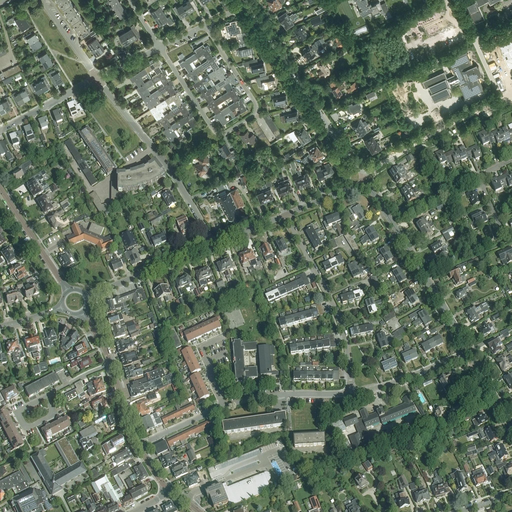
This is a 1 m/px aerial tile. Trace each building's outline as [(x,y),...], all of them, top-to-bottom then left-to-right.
[(193,0),(188,0),(189,0),(183,4),(189,13),(198,7),(193,0)] [(277,0),(270,5),(273,10),(277,7),(279,8),(281,7),(281,5),(280,4),(284,1),(284,0),(277,0)] [(383,10),(379,2),(370,6),(368,1),(369,1),(368,0),(368,1),(367,0),(355,0),(360,8),(361,8),(361,10),(359,11),(361,15),(363,14),(364,15),(370,12),(371,15),(383,10)] [(464,0),(463,1),(474,24),(484,19),(478,6),(484,3),(488,1),(490,5),(500,0),(464,0)] [(114,8),(117,12),(123,8),(120,2),(113,6),(110,8),(111,10),(114,8)] [(149,9),(155,18),(164,12),(160,6),(162,5),(160,2),(149,9)] [(69,16),(73,22),(81,17),(71,3),(63,8),(68,14),(66,15),(68,17),(69,16)] [(184,16),(189,13),(183,4),(177,7),(176,6),(173,8),(181,19),(184,17),(184,16)] [(320,8),(316,10),(317,13),(326,9),(323,4),(318,6),(320,8)] [(121,18),(127,14),(123,8),(117,12),(113,14),(115,16),(118,14),(121,18)] [(164,12),(155,18),(160,26),(167,22),(170,25),(173,23),(169,16),(168,17),(164,12)] [(282,22),(296,13),(295,13),(293,14),(290,16),(289,14),(288,15),(286,12),(278,17),(282,22)] [(286,28),(293,23),(292,21),(295,19),(294,18),(297,16),(296,13),(282,22),(286,28)] [(15,19),(18,24),(26,19),(23,14),(21,15),(19,14),(12,18),(11,18),(7,20),(9,23),(13,21),(13,20),(15,19)] [(321,15),(311,19),(314,26),(326,21),(324,17),(322,18),(321,15)] [(90,31),(81,17),(73,22),(77,28),(76,29),(77,31),(79,30),(82,36),(90,31)] [(30,25),(26,19),(18,24),(21,30),(19,31),(21,33),(28,28),(27,26),(30,25)] [(237,32),(240,44),(246,42),(243,30),(240,31),(239,27),(237,28),(236,22),(228,24),(228,26),(226,27),(227,29),(223,30),(224,34),(226,33),(227,38),(233,37),(233,33),(237,32)] [(126,32),(131,41),(140,36),(133,25),(130,27),(131,29),(126,32)] [(302,25),(294,31),(297,36),(300,41),(309,35),(302,25)] [(122,47),(131,41),(126,32),(120,36),(119,34),(116,36),(122,47)] [(27,38),(30,44),(38,39),(35,33),(32,35),(31,33),(23,37),(25,39),(27,38)] [(86,42),(92,50),(101,44),(97,38),(98,37),(96,34),(86,42)] [(334,38),(340,48),(346,45),(340,35),(334,38)] [(42,44),(38,39),(30,44),(33,49),(31,50),(32,52),(40,47),(39,46),(42,44)] [(302,55),(303,55),(317,46),(321,44),(322,43),(319,39),(315,42),(315,43),(312,46),(313,47),(311,49),(308,44),(303,47),(302,47),(300,49),(303,54),(302,55)] [(511,39),(499,46),(504,56),(509,68),(510,69),(511,67),(511,39)] [(246,42),(240,44),(238,44),(231,46),(232,50),(239,48),(241,55),(254,52),(252,46),(247,47),(246,42)] [(104,49),(101,44),(92,50),(97,58),(108,51),(106,48),(104,49)] [(203,54),(207,60),(213,57),(209,51),(210,50),(207,45),(205,47),(203,44),(195,49),(197,52),(194,54),(197,58),(203,54)] [(317,46),(303,55),(303,56),(304,56),(305,57),(305,58),(306,60),(307,60),(315,55),(312,51),(314,49),(315,51),(319,48),(320,50),(324,48),(321,44),(317,46)] [(350,55),(356,52),(353,44),(346,48),(350,55)] [(39,57),(42,63),(50,58),(47,52),(45,54),(43,51),(36,56),(37,59),(39,57)] [(444,71),(422,81),(425,88),(429,86),(432,93),(430,94),(434,102),(450,94),(448,89),(459,83),(460,85),(459,86),(465,99),(484,90),(478,77),(481,76),(480,74),(482,73),(478,66),(477,67),(476,64),(473,66),(470,59),(467,52),(447,61),(451,68),(454,75),(447,78),(444,71)] [(197,58),(194,54),(179,63),(182,68),(184,66),(188,72),(193,69),(190,63),(197,58)] [(207,60),(201,64),(204,69),(210,65),(214,71),(219,67),(215,61),(217,60),(214,56),(213,57),(207,60)] [(53,63),(50,58),(42,63),(44,66),(40,68),(43,72),(52,66),(51,64),(53,63)] [(253,60),(244,62),(245,67),(251,65),(252,72),(265,69),(264,62),(258,63),(257,59),(255,59),(253,60)] [(327,65),(324,59),(317,63),(322,71),(317,73),(320,77),(324,75),(325,77),(331,73),(326,66),(327,65)] [(153,69),(157,75),(162,71),(161,70),(159,65),(160,64),(157,60),(156,61),(154,62),(151,64),(144,68),(147,73),(153,69)] [(196,74),(204,69),(201,64),(193,69),(188,72),(186,74),(189,78),(191,77),(195,83),(200,80),(196,74)] [(217,75),(221,81),(226,78),(222,72),(224,71),(221,66),(219,67),(214,71),(208,75),(211,79),(217,75)] [(134,81),(138,87),(143,84),(139,78),(147,73),(144,68),(130,78),(133,82),(134,81)] [(56,73),(55,70),(48,73),(54,85),(57,84),(57,83),(62,80),(58,72),(56,73)] [(164,70),(162,71),(157,75),(151,79),(154,83),(160,79),(164,86),(169,82),(169,81),(165,76),(167,75),(164,70)] [(198,88),(202,94),(207,90),(203,84),(211,79),(208,75),(207,73),(204,74),(206,76),(200,80),(195,83),(193,84),(196,89),(198,88)] [(276,85),(275,79),(269,80),(268,75),(260,77),(256,78),(259,87),(263,86),(264,88),(276,85)] [(38,82),(43,91),(48,88),(47,86),(49,85),(45,76),(41,78),(42,80),(41,80),(42,80),(38,82)] [(224,86),(228,92),(233,88),(229,83),(231,81),(228,77),(226,78),(221,81),(215,85),(218,90),(224,86)] [(136,88),(143,99),(150,95),(146,88),(154,83),(151,79),(143,84),(138,87),(136,88)] [(167,90),(171,96),(176,93),(175,91),(172,87),(174,85),(171,81),(169,82),(164,86),(158,89),(161,94),(167,90)] [(338,86),(334,81),(330,84),(333,89),(332,90),(337,97),(342,93),(340,90),(345,87),(342,83),(338,86)] [(38,94),(43,91),(38,82),(35,84),(34,84),(33,82),(30,84),(35,93),(37,92),(38,94)] [(352,87),(348,90),(350,93),(359,86),(356,82),(350,85),(352,87)] [(205,98),(209,104),(214,101),(210,95),(218,90),(215,85),(207,90),(202,94),(200,95),(203,99),(205,98)] [(23,90),(23,91),(20,93),(25,101),(30,98),(29,96),(31,95),(26,86),(23,88),(23,90)] [(231,96),(235,102),(240,99),(236,93),(238,92),(235,87),(233,88),(228,92),(222,96),(225,100),(231,96)] [(148,102),(152,108),(157,105),(153,99),(161,94),(158,89),(150,95),(143,99),(146,103),(148,102)] [(375,89),(367,93),(370,100),(378,96),(375,89)] [(279,91),(272,94),(272,97),(273,97),(275,105),(281,103),(282,107),(287,106),(286,102),(287,102),(286,95),(280,97),(279,91)] [(486,91),(477,94),(480,100),(488,97),(486,91)] [(178,92),(176,93),(171,96),(165,100),(168,104),(174,101),(178,107),(183,103),(179,97),(181,96),(178,92)] [(18,102),(19,104),(25,101),(20,93),(17,94),(16,94),(15,93),(11,94),(16,103),(18,102)] [(8,96),(4,98),(5,100),(5,101),(1,103),(6,111),(11,108),(10,106),(13,105),(8,96)] [(212,109),(216,115),(221,111),(217,106),(225,100),(222,96),(214,101),(209,104),(207,105),(210,110),(212,109)] [(242,98),(240,99),(235,102),(228,106),(231,111),(238,107),(242,113),(247,110),(243,104),(245,102),(242,98)] [(160,110),(168,104),(165,100),(157,105),(152,108),(150,110),(153,114),(155,113),(159,119),(164,116),(160,110)] [(357,100),(345,105),(347,109),(346,109),(347,113),(353,110),(354,114),(362,110),(360,107),(361,106),(360,102),(358,103),(357,100)] [(81,104),(77,106),(77,105),(75,101),(70,103),(71,104),(67,105),(72,117),(78,114),(77,113),(84,111),(81,104)] [(181,111),(185,117),(190,114),(186,108),(188,107),(185,102),(183,103),(178,107),(172,110),(175,115),(181,111)] [(224,116),(231,111),(228,106),(221,111),(216,115),(214,116),(217,121),(219,119),(223,125),(228,122),(224,116)] [(290,108),(282,110),(283,113),(284,113),(285,121),(298,118),(297,112),(292,113),(290,108)] [(53,113),(57,123),(63,120),(60,114),(61,114),(62,113),(61,109),(56,111),(56,112),(53,113)] [(162,123),(166,129),(171,126),(167,120),(175,115),(172,110),(164,116),(159,119),(157,120),(160,125),(162,123)] [(192,113),(190,114),(185,117),(179,121),(182,126),(188,122),(191,128),(197,124),(193,118),(195,117),(192,113)] [(41,118),(42,119),(38,121),(42,130),(48,127),(47,124),(47,123),(46,123),(46,122),(48,121),(46,117),(41,118)] [(363,122),(361,119),(351,126),(355,131),(363,126),(361,123),(363,122)] [(176,129),(182,126),(179,121),(171,126),(166,129),(164,131),(171,141),(180,135),(176,129)] [(369,123),(363,126),(355,131),(359,137),(367,132),(369,130),(367,127),(370,125),(369,123)] [(32,124),(27,126),(27,127),(24,129),(27,137),(26,137),(28,142),(30,141),(30,140),(35,138),(32,132),(33,132),(32,131),(31,129),(33,129),(32,124)] [(84,141),(93,134),(88,127),(79,134),(84,141)] [(294,142),(299,138),(307,133),(303,127),(296,132),(295,130),(288,133),(294,142)] [(505,127),(498,130),(500,133),(504,142),(511,138),(511,135),(510,130),(507,132),(505,127)] [(250,136),(247,131),(240,135),(244,142),(249,140),(251,144),(257,141),(253,134),(250,136)] [(486,136),(484,131),(478,134),(483,146),(489,143),(490,145),(493,144),(489,134),(486,136)] [(498,145),(504,142),(500,133),(498,134),(496,131),(489,134),(493,144),(496,142),(498,145)] [(17,138),(19,137),(17,132),(13,134),(13,135),(10,136),(14,146),(19,144),(18,140),(19,140),(18,139),(17,138)] [(307,133),(299,138),(301,142),(298,144),(299,147),(303,144),(306,142),(311,139),(307,133)] [(98,141),(93,134),(84,141),(88,148),(98,141)] [(367,146),(368,146),(368,147),(376,143),(374,138),(375,138),(378,136),(377,134),(365,141),(367,144),(366,144),(367,146)] [(70,140),(65,143),(66,145),(69,151),(75,147),(70,140)] [(0,157),(5,155),(8,159),(9,161),(13,159),(3,141),(0,142),(0,145),(0,146),(0,157)] [(88,148),(93,155),(102,148),(98,141),(88,148)] [(377,142),(376,143),(368,147),(369,148),(370,147),(373,153),(380,148),(377,142)] [(230,152),(225,144),(218,147),(223,157),(227,155),(230,160),(237,156),(233,150),(230,152)] [(319,151),(316,145),(308,150),(311,154),(310,155),(308,155),(307,156),(308,158),(319,151)] [(470,157),(467,150),(466,150),(464,146),(456,149),(457,152),(461,161),(467,158),(468,161),(471,159),(470,157)] [(482,157),(476,146),(467,150),(470,157),(471,157),(473,156),(475,160),(482,157)] [(75,147),(69,151),(74,158),(79,154),(75,147)] [(93,155),(98,162),(107,155),(102,148),(93,155)] [(320,150),(319,151),(308,158),(310,160),(311,159),(311,157),(313,157),(316,161),(323,156),(320,150)] [(450,163),(446,154),(443,155),(441,150),(435,153),(440,165),(446,162),(447,164),(450,163)] [(457,152),(455,153),(454,150),(446,154),(450,163),(451,163),(454,161),(455,164),(461,161),(457,152)] [(18,156),(15,151),(12,152),(17,161),(22,159),(20,155),(18,156)] [(79,154),(74,158),(78,165),(84,161),(79,154)] [(200,163),(194,166),(195,169),(196,169),(199,173),(198,174),(200,177),(203,175),(204,174),(206,173),(207,173),(210,171),(208,167),(207,167),(205,164),(209,162),(205,154),(197,159),(198,160),(200,163)] [(98,162),(103,169),(112,162),(107,155),(98,162)] [(84,161),(78,165),(83,172),(88,169),(84,161)] [(18,170),(15,171),(16,173),(13,175),(14,178),(16,182),(28,174),(24,169),(32,165),(30,162),(22,166),(20,167),(20,168),(18,170)] [(108,176),(117,169),(112,162),(103,169),(108,176)] [(118,187),(118,190),(118,192),(123,193),(139,190),(148,187),(162,180),(166,177),(155,163),(151,166),(143,171),(133,174),(124,176),(118,176),(118,179),(118,182),(118,184),(118,187)] [(323,169),(326,176),(332,174),(334,171),(329,163),(325,165),(326,168),(323,169)] [(393,178),(393,179),(400,174),(399,172),(405,169),(404,168),(403,168),(402,166),(397,169),(390,173),(390,174),(390,175),(392,178),(393,178)] [(320,179),(326,176),(323,169),(322,170),(320,167),(315,169),(318,175),(318,174),(320,179)] [(88,169),(83,172),(87,179),(93,176),(88,169)] [(38,187),(42,185),(40,181),(43,179),(40,173),(34,177),(36,180),(28,185),(29,187),(28,188),(30,192),(38,187)] [(301,173),(298,174),(299,176),(298,176),(299,178),(295,180),(298,188),(301,187),(301,186),(305,184),(302,177),(301,173)] [(400,174),(393,179),(397,184),(398,184),(398,185),(401,183),(400,182),(404,180),(404,179),(408,177),(406,174),(402,176),(400,174)] [(509,187),(511,186),(511,176),(509,177),(508,174),(504,175),(500,177),(504,186),(508,184),(509,187)] [(93,176),(87,179),(92,187),(97,183),(93,176)] [(265,184),(266,184),(262,186),(264,191),(264,192),(268,200),(273,198),(272,196),(273,195),(270,187),(273,186),(271,181),(269,177),(265,178),(267,183),(265,184)] [(502,189),(501,187),(504,186),(500,177),(497,179),(496,177),(495,178),(490,180),(495,192),(502,189)] [(285,180),(282,181),(283,184),(286,192),(293,190),(288,179),(285,180)] [(279,185),(276,187),(280,196),(286,193),(286,192),(283,184),(282,181),(279,182),(278,183),(279,185)] [(42,185),(38,187),(30,192),(34,198),(44,192),(42,188),(46,186),(45,183),(42,185)] [(261,203),(268,200),(264,192),(264,191),(262,186),(261,187),(260,188),(260,190),(262,191),(257,193),(258,195),(257,195),(258,198),(259,197),(261,203)] [(173,198),(167,188),(164,189),(164,190),(160,192),(166,202),(173,198)] [(403,194),(405,198),(417,191),(416,188),(412,190),(413,191),(411,192),(408,188),(401,192),(402,192),(401,193),(402,195),(403,194)] [(237,189),(230,192),(237,208),(244,205),(237,189)] [(418,193),(417,191),(405,198),(407,201),(406,201),(407,204),(408,203),(408,204),(415,200),(413,195),(415,194),(415,195),(418,193)] [(472,191),(466,194),(469,199),(473,206),(481,203),(477,193),(473,195),(472,191)] [(220,197),(218,193),(213,195),(216,202),(219,201),(223,211),(224,210),(226,215),(227,214),(229,220),(240,215),(237,208),(230,192),(220,197)] [(40,209),(49,203),(47,200),(51,197),(50,194),(40,200),(38,202),(39,204),(38,205),(40,209)] [(176,204),(173,198),(166,202),(169,208),(176,204)] [(67,200),(60,204),(63,210),(71,205),(67,200)] [(47,212),(47,213),(57,207),(55,204),(51,207),(49,203),(40,209),(43,212),(44,212),(45,214),(47,212)] [(356,217),(363,212),(359,207),(357,208),(355,206),(351,209),(355,214),(349,217),(352,222),(356,220),(354,218),(356,217)] [(52,225),(60,220),(58,216),(64,213),(62,210),(52,216),(52,217),(49,219),(49,220),(49,221),(49,222),(49,223),(51,224),(52,225)] [(470,215),(470,216),(471,219),(473,222),(475,222),(477,227),(487,222),(483,213),(483,212),(480,213),(479,211),(474,214),(473,213),(470,214),(470,215)] [(152,213),(147,215),(149,219),(148,219),(152,226),(153,225),(154,227),(159,224),(158,223),(163,220),(161,216),(158,217),(156,212),(153,214),(152,213)] [(366,218),(363,212),(356,217),(360,222),(366,218)] [(332,217),(337,230),(340,237),(343,235),(340,227),(339,227),(338,225),(342,223),(338,214),(332,217)] [(85,216),(74,221),(75,224),(87,219),(85,216)] [(192,232),(185,217),(176,221),(183,236),(188,233),(189,234),(192,233),(191,232),(192,232)] [(334,231),(337,230),(332,217),(325,219),(327,222),(324,223),(326,229),(329,228),(328,226),(332,225),(334,231)] [(416,225),(420,231),(432,224),(430,222),(427,224),(424,218),(421,219),(422,221),(416,225)] [(59,228),(59,229),(69,223),(67,220),(62,223),(60,220),(52,225),(55,230),(59,228)] [(78,225),(71,228),(75,235),(71,237),(70,236),(66,237),(70,246),(84,240),(97,246),(100,253),(106,251),(106,250),(114,247),(110,237),(104,239),(102,239),(103,238),(101,237),(104,229),(92,224),(89,232),(86,231),(86,232),(84,231),(82,225),(78,227),(78,225)] [(432,224),(420,231),(424,238),(430,234),(431,235),(434,233),(430,228),(433,226),(432,224)] [(308,231),(306,232),(309,238),(318,234),(321,232),(320,230),(315,232),(313,229),(314,229),(312,225),(307,228),(308,231)] [(442,232),(444,235),(449,233),(454,230),(452,227),(447,229),(442,232)] [(364,241),(375,234),(372,228),(368,230),(367,228),(363,231),(364,233),(365,232),(367,235),(362,238),(364,241)] [(494,232),(492,228),(484,231),(490,243),(497,239),(494,232)] [(135,249),(134,249),(133,248),(138,246),(132,232),(120,237),(127,253),(125,253),(128,261),(130,260),(133,266),(141,263),(135,249)] [(163,235),(158,237),(162,245),(166,243),(165,240),(168,239),(164,232),(162,233),(163,235)] [(155,247),(162,245),(158,237),(153,240),(150,233),(147,235),(149,238),(152,246),(154,245),(155,247)] [(449,233),(444,235),(447,242),(452,239),(449,233)] [(319,237),(318,234),(309,238),(312,244),(319,241),(321,240),(324,238),(323,236),(319,237)] [(379,239),(375,234),(364,241),(362,242),(363,245),(368,243),(367,242),(369,241),(371,244),(373,243),(374,244),(377,243),(376,241),(379,239)] [(324,238),(321,240),(319,241),(312,244),(315,250),(322,247),(320,243),(325,240),(324,238)] [(288,250),(283,239),(275,243),(281,254),(288,250)] [(437,252),(438,254),(444,250),(443,248),(442,249),(440,245),(443,244),(441,241),(438,243),(430,248),(434,254),(437,252)] [(263,247),(263,248),(261,248),(263,253),(264,258),(270,255),(272,260),(274,259),(271,251),(270,251),(268,245),(267,246),(266,245),(265,245),(264,245),(263,246),(263,247)] [(0,258),(0,260),(0,261),(12,253),(10,251),(10,250),(9,249),(8,248),(1,253),(3,256),(2,257),(0,258)] [(378,260),(390,254),(386,248),(382,250),(381,248),(377,250),(379,252),(380,252),(382,255),(377,258),(378,260)] [(511,251),(510,248),(497,253),(501,262),(501,261),(503,266),(511,261),(511,260),(511,257),(511,256),(511,251)] [(446,249),(444,250),(438,254),(440,257),(439,257),(444,264),(449,261),(446,256),(448,254),(446,249)] [(254,256),(252,251),(246,254),(251,267),(248,269),(249,271),(252,270),(255,269),(254,266),(252,263),(251,262),(256,260),(255,256),(254,256)] [(0,260),(0,264),(6,261),(8,264),(16,259),(15,258),(15,257),(14,256),(12,253),(0,261),(0,260)] [(62,264),(69,259),(67,256),(66,254),(58,259),(62,264)] [(242,265),(243,265),(244,266),(243,267),(243,268),(248,269),(251,267),(246,254),(240,257),(241,261),(241,262),(242,265)] [(393,259),(390,254),(378,260),(374,263),(377,267),(381,264),(380,263),(385,260),(387,263),(385,264),(386,266),(391,263),(390,261),(393,259)] [(69,259),(62,264),(65,269),(72,264),(70,261),(73,259),(72,257),(69,259)] [(116,257),(114,258),(119,270),(123,268),(121,261),(118,262),(116,257)] [(335,260),(338,266),(344,264),(341,257),(335,260)] [(230,260),(224,263),(229,276),(232,275),(230,272),(229,271),(233,269),(233,268),(234,268),(232,265),(230,260)] [(338,266),(335,260),(329,262),(332,269),(338,266)] [(332,269),(329,262),(323,265),(326,272),(332,269)] [(229,276),(224,263),(218,265),(220,270),(219,270),(220,273),(221,273),(221,274),(225,272),(226,274),(225,274),(227,277),(226,277),(227,280),(233,278),(232,275),(229,276)] [(348,267),(351,273),(358,270),(363,267),(362,265),(357,267),(355,264),(348,267)] [(11,275),(14,273),(21,268),(19,265),(14,268),(13,267),(8,271),(11,275)] [(354,279),(361,276),(361,277),(364,276),(363,272),(369,269),(367,265),(363,267),(358,270),(351,273),(354,279)] [(450,279),(453,278),(457,276),(459,275),(459,274),(462,273),(460,265),(455,267),(457,270),(448,273),(450,279)] [(22,268),(21,268),(14,273),(19,281),(23,278),(27,276),(24,272),(25,272),(22,268)] [(208,284),(214,281),(211,273),(210,273),(208,269),(207,269),(206,269),(202,271),(208,284)] [(391,282),(403,275),(399,269),(393,273),(392,272),(390,273),(393,277),(392,277),(392,278),(390,279),(391,282)] [(201,287),(204,286),(208,284),(202,271),(198,273),(197,273),(196,274),(198,277),(197,278),(201,287)] [(406,281),(403,275),(391,282),(393,284),(398,281),(399,284),(400,284),(401,286),(404,284),(403,282),(406,281)] [(457,276),(453,278),(454,280),(452,281),(453,283),(455,283),(456,286),(463,283),(465,282),(463,277),(460,278),(459,277),(458,277),(457,276)] [(25,280),(28,287),(32,296),(38,293),(36,289),(35,289),(36,289),(33,284),(34,283),(33,281),(32,280),(31,278),(25,280)] [(185,286),(186,290),(190,288),(191,292),(194,290),(190,280),(189,281),(188,278),(186,279),(185,278),(182,279),(185,286)] [(302,280),(301,278),(300,278),(298,279),(299,282),(295,283),(299,291),(305,289),(305,287),(303,284),(302,281),(302,280)] [(181,288),(185,286),(182,279),(178,281),(178,282),(176,283),(178,286),(176,286),(181,296),(184,295),(181,288)] [(290,286),(293,294),(299,291),(295,283),(294,280),(291,282),(290,282),(292,285),(290,286)] [(12,292),(15,302),(19,301),(19,300),(21,300),(19,290),(21,290),(19,283),(16,284),(17,288),(15,289),(16,291),(12,292)] [(287,287),(283,288),(287,297),(293,294),(290,286),(288,283),(285,284),(287,287)] [(164,287),(163,287),(160,289),(164,297),(166,304),(168,303),(167,302),(169,301),(167,298),(166,298),(165,297),(171,294),(170,291),(169,292),(166,286),(165,286),(164,287)] [(281,299),(287,297),(283,288),(282,286),(280,287),(281,290),(278,291),(281,299)] [(28,287),(25,288),(23,289),(24,292),(23,292),(26,298),(29,297),(29,298),(32,296),(28,287)] [(469,290),(467,287),(455,294),(458,300),(462,298),(463,302),(469,299),(467,295),(466,296),(464,292),(469,290)] [(158,289),(158,290),(155,291),(157,295),(156,296),(160,305),(162,304),(160,299),(164,297),(160,289),(159,288),(158,289)] [(275,292),(272,294),(275,302),(281,299),(278,291),(276,288),(274,289),(275,292)] [(143,289),(115,300),(117,305),(121,304),(122,308),(123,310),(127,309),(125,302),(133,299),(135,305),(147,301),(143,289)] [(349,303),(356,301),(353,294),(352,289),(349,290),(351,294),(347,295),(349,303)] [(404,303),(415,296),(412,290),(410,292),(408,289),(402,293),(403,295),(405,294),(407,297),(401,300),(403,303),(404,303)] [(15,302),(12,292),(5,294),(7,303),(10,302),(10,303),(15,302)] [(343,305),(349,303),(347,295),(346,292),(342,293),(343,296),(340,297),(343,305)] [(361,295),(360,292),(353,294),(356,301),(362,299),(361,295)] [(269,304),(275,302),(272,294),(266,296),(269,304)] [(419,302),(415,296),(404,303),(405,304),(410,302),(412,306),(419,302)] [(115,300),(103,303),(105,308),(105,309),(114,306),(117,305),(115,300)] [(373,300),(365,302),(368,309),(380,305),(383,304),(382,300),(374,303),(373,300)] [(466,313),(468,317),(481,310),(486,307),(487,307),(486,304),(485,303),(479,307),(480,307),(477,309),(475,307),(466,313)] [(117,305),(114,306),(105,309),(107,314),(116,312),(115,310),(122,308),(121,304),(117,305)] [(381,307),(380,305),(368,309),(370,315),(377,313),(376,309),(381,307)] [(313,321),(319,319),(318,317),(318,314),(317,311),(317,310),(316,309),(316,307),(313,308),(314,311),(310,312),(313,321)] [(475,322),(478,321),(479,320),(478,318),(477,315),(479,314),(483,312),(485,313),(489,310),(488,309),(487,307),(486,307),(481,310),(468,317),(471,322),(474,320),(475,322)] [(303,311),(300,312),(301,315),(298,316),(300,324),(306,322),(304,314),(303,311)] [(415,325),(428,317),(425,311),(422,313),(420,311),(416,313),(410,316),(412,319),(418,316),(418,315),(420,319),(413,323),(415,325)] [(306,322),(313,321),(310,312),(304,314),(306,322)] [(123,320),(121,313),(108,318),(110,325),(120,322),(119,322),(123,320)] [(294,326),(300,324),(298,316),(297,313),(294,314),(294,317),(292,317),(294,326)] [(498,313),(490,317),(492,322),(500,318),(498,313)] [(211,321),(217,333),(218,332),(219,331),(218,329),(221,328),(218,321),(221,320),(218,314),(213,316),(215,320),(211,321)] [(285,319),(284,314),(282,315),(282,317),(280,318),(281,320),(279,321),(281,330),(288,328),(285,319)] [(288,328),(294,326),(292,317),(291,314),(288,315),(288,318),(285,319),(288,328)] [(432,323),(428,317),(415,325),(416,327),(423,323),(426,329),(430,327),(429,325),(432,323)] [(215,333),(217,333),(211,321),(208,323),(206,320),(202,321),(204,325),(200,326),(206,338),(207,337),(208,336),(207,334),(213,332),(214,333),(215,333)] [(111,328),(113,333),(123,330),(128,329),(130,328),(130,327),(135,326),(133,322),(126,324),(127,325),(121,327),(120,325),(111,328)] [(372,326),(369,326),(368,323),(364,324),(365,327),(367,335),(374,333),(372,326)] [(484,327),(484,328),(479,330),(483,337),(491,332),(489,330),(493,328),(492,327),(493,326),(492,324),(491,325),(491,324),(487,326),(487,325),(484,327)] [(129,333),(130,335),(138,331),(140,330),(140,329),(138,325),(135,326),(130,327),(130,328),(128,329),(129,333)] [(204,338),(206,338),(200,326),(197,328),(195,325),(192,326),(193,330),(190,331),(195,343),(196,342),(197,341),(196,339),(202,337),(203,338),(204,338)] [(359,328),(358,325),(354,325),(354,329),(350,330),(352,338),(360,336),(359,328)] [(63,326),(59,335),(62,336),(61,338),(62,338),(60,342),(62,343),(61,345),(62,345),(64,346),(67,338),(65,337),(68,330),(67,329),(67,328),(63,326)] [(360,336),(367,335),(365,327),(359,328),(360,336)] [(495,339),(487,344),(490,349),(501,343),(500,341),(504,339),(508,336),(509,334),(508,333),(509,332),(507,329),(499,334),(501,337),(498,338),(496,340),(495,339)] [(48,339),(44,341),(46,347),(52,345),(51,342),(57,340),(53,330),(45,332),(48,339)] [(125,334),(123,330),(113,333),(115,339),(124,336),(123,335),(125,334)] [(193,343),(195,343),(190,331),(186,333),(184,330),(179,332),(182,337),(185,336),(188,343),(191,342),(192,343),(193,343)] [(377,337),(379,343),(386,341),(388,340),(392,339),(391,336),(385,338),(384,334),(387,333),(383,330),(378,335),(379,336),(377,337)] [(64,346),(63,348),(65,351),(67,349),(68,350),(71,347),(70,346),(73,343),(75,344),(80,338),(73,332),(68,337),(68,338),(67,338),(64,346)] [(181,346),(175,333),(170,336),(175,349),(181,346)] [(423,335),(420,336),(425,344),(421,346),(425,354),(431,350),(426,341),(423,335)] [(431,350),(437,347),(433,340),(430,335),(427,336),(429,339),(426,341),(431,350)] [(37,336),(30,338),(35,352),(37,351),(38,351),(36,346),(39,345),(37,336)] [(439,337),(433,340),(437,347),(443,344),(439,337)] [(30,338),(24,340),(26,349),(30,348),(30,349),(31,349),(33,356),(38,354),(37,351),(35,352),(30,338)] [(395,340),(395,339),(394,338),(392,339),(388,340),(386,341),(379,343),(381,349),(388,347),(387,343),(393,341),(395,340)] [(128,342),(126,343),(125,340),(116,343),(118,348),(133,343),(132,339),(128,340),(128,342)] [(19,359),(20,359),(21,360),(24,358),(23,356),(22,354),(21,348),(20,349),(18,341),(14,342),(15,349),(14,349),(16,357),(16,359),(19,358),(19,359)] [(241,341),(232,342),(232,345),(233,345),(234,359),(233,359),(234,366),(235,366),(236,380),(235,380),(235,384),(244,383),(244,380),(258,379),(257,368),(248,369),(248,368),(245,368),(244,352),(258,351),(257,343),(241,344),(241,341)] [(12,354),(14,363),(20,361),(19,359),(19,358),(16,359),(16,357),(14,349),(15,349),(14,342),(6,344),(7,348),(6,349),(7,355),(12,354)] [(76,351),(67,355),(70,360),(78,356),(87,352),(85,349),(86,348),(84,343),(79,345),(80,347),(75,349),(76,351)] [(133,343),(118,348),(119,354),(128,351),(127,349),(134,347),(133,343)] [(502,345),(501,343),(490,349),(493,355),(502,351),(499,346),(502,345)] [(408,353),(412,361),(418,358),(415,351),(411,352),(409,346),(407,347),(406,348),(408,353)] [(271,375),(271,367),(274,367),(273,356),(274,356),(274,351),(274,347),(259,348),(261,376),(271,375)] [(184,358),(195,353),(194,351),(193,351),(192,351),(191,348),(184,352),(182,349),(177,351),(179,356),(182,355),(184,358)] [(406,364),(412,361),(408,353),(406,348),(404,349),(405,352),(401,354),(406,364)] [(129,353),(120,356),(122,361),(138,356),(136,352),(131,354),(131,353),(129,353)] [(195,353),(184,358),(186,362),(182,364),(183,365),(196,360),(194,357),(196,356),(196,355),(195,353)] [(500,366),(511,359),(511,358),(511,356),(511,355),(505,359),(504,357),(503,356),(496,360),(500,366)] [(138,356),(122,361),(123,367),(132,364),(132,363),(139,361),(138,356)] [(385,372),(391,370),(388,362),(387,360),(386,356),(383,358),(385,363),(382,365),(382,366),(381,366),(382,369),(383,369),(385,372)] [(80,358),(66,364),(67,367),(70,366),(72,368),(78,365),(81,370),(92,364),(88,357),(81,361),(80,358)] [(388,362),(391,370),(397,367),(394,359),(388,362)] [(508,365),(511,362),(511,360),(511,359),(500,366),(503,372),(510,368),(508,365)] [(187,366),(189,369),(200,364),(200,362),(198,362),(197,362),(196,360),(183,365),(184,367),(187,366)] [(187,374),(189,379),(198,375),(197,372),(201,371),(199,367),(201,367),(201,366),(200,364),(189,369),(191,373),(187,374)] [(136,368),(134,369),(133,366),(124,369),(126,375),(142,370),(140,365),(136,366),(136,368)] [(142,386),(166,377),(162,368),(151,373),(145,375),(146,378),(137,382),(137,383),(134,384),(128,386),(130,392),(143,388),(142,386)] [(143,375),(142,370),(126,375),(127,380),(136,377),(143,375)] [(54,373),(24,389),(29,398),(59,382),(54,373)] [(158,389),(159,390),(177,383),(175,379),(173,374),(166,377),(142,386),(143,388),(130,392),(132,398),(137,397),(142,395),(141,392),(144,391),(144,393),(158,389)] [(199,374),(198,375),(189,379),(187,380),(187,382),(191,380),(193,384),(204,379),(203,377),(202,377),(201,377),(199,374)] [(444,389),(446,392),(448,393),(451,392),(452,390),(450,386),(450,385),(453,384),(450,378),(451,377),(450,375),(439,380),(444,389)] [(89,390),(103,385),(101,381),(100,381),(100,379),(90,383),(87,384),(88,388),(89,390)] [(191,389),(192,391),(204,385),(203,382),(204,382),(205,381),(204,379),(193,384),(194,388),(191,389)] [(68,402),(79,396),(80,398),(85,396),(82,389),(84,388),(81,382),(74,385),(76,389),(65,395),(68,402)] [(89,390),(87,391),(90,397),(105,392),(104,387),(103,387),(103,385),(89,390)] [(196,391),(198,395),(209,390),(208,388),(207,388),(206,388),(204,385),(192,391),(192,393),(196,391)] [(7,387),(6,388),(14,403),(15,403),(15,402),(16,402),(14,398),(18,396),(14,387),(8,390),(7,387)] [(0,417),(11,412),(11,411),(10,411),(10,410),(6,412),(4,408),(3,408),(1,404),(5,402),(6,403),(10,400),(12,404),(13,403),(13,404),(14,403),(6,388),(5,388),(6,391),(4,392),(2,388),(0,389),(0,417)] [(210,391),(209,390),(198,395),(199,399),(196,400),(198,405),(204,402),(202,400),(209,396),(208,393),(209,393),(210,391)] [(136,406),(138,411),(146,408),(146,406),(148,405),(148,404),(150,403),(150,402),(157,400),(156,395),(148,398),(149,399),(137,403),(138,406),(136,406)] [(106,398),(104,399),(102,397),(96,400),(89,404),(91,406),(92,408),(92,407),(94,410),(95,410),(97,408),(96,406),(99,404),(100,407),(109,403),(106,398)] [(356,416),(343,421),(346,428),(354,425),(358,434),(350,437),(355,451),(372,444),(366,429),(380,424),(378,421),(380,420),(382,425),(415,412),(412,404),(411,405),(408,397),(403,399),(406,405),(383,413),(382,409),(377,411),(378,413),(369,417),(366,410),(360,412),(363,418),(358,421),(356,416)] [(111,409),(109,403),(100,407),(97,408),(95,410),(96,413),(102,410),(103,413),(111,409)] [(177,412),(180,418),(183,417),(183,415),(191,411),(192,413),(196,411),(193,405),(177,412)] [(436,405),(433,407),(436,415),(435,415),(436,419),(438,418),(445,416),(442,409),(438,410),(436,405)] [(152,408),(149,409),(149,408),(147,409),(146,408),(138,411),(139,415),(141,414),(142,417),(153,413),(152,408)] [(12,413),(11,412),(0,417),(0,422),(1,425),(10,420),(8,416),(12,414),(11,413),(12,413)] [(177,420),(180,418),(177,412),(161,419),(164,425),(168,424),(167,422),(176,418),(177,420)] [(157,414),(141,421),(147,432),(149,431),(149,432),(150,431),(155,429),(154,428),(162,425),(157,414)] [(476,419),(472,421),(475,428),(480,426),(479,426),(487,422),(484,415),(482,416),(481,414),(478,416),(479,417),(476,419)] [(275,417),(223,425),(224,434),(286,426),(285,415),(275,417)] [(59,416),(58,417),(65,430),(69,428),(70,430),(72,429),(68,421),(67,418),(67,417),(62,420),(60,416),(59,417),(59,416)] [(103,417),(94,421),(95,424),(102,421),(104,424),(107,423),(109,429),(117,426),(113,416),(106,419),(104,419),(103,417)] [(52,436),(65,430),(58,417),(57,417),(57,418),(56,418),(58,422),(50,426),(48,423),(47,423),(46,423),(52,436)] [(342,419),(331,424),(336,435),(347,430),(346,428),(343,421),(342,419)] [(1,425),(5,431),(18,425),(17,424),(16,423),(13,425),(10,420),(1,425)] [(212,420),(197,427),(200,434),(204,432),(203,430),(210,427),(211,428),(215,426),(212,420)] [(50,441),(49,438),(52,436),(46,423),(45,424),(44,425),(46,428),(41,431),(47,442),(50,441)] [(83,428),(85,431),(79,434),(81,438),(79,440),(83,446),(82,447),(85,452),(93,448),(90,442),(87,444),(86,441),(88,439),(88,440),(97,435),(91,424),(83,428)] [(18,425),(5,431),(8,438),(17,433),(15,429),(18,427),(18,426),(18,425)] [(197,427),(182,434),(185,441),(189,439),(188,437),(195,434),(196,436),(200,434),(197,427)] [(482,440),(495,434),(492,428),(485,432),(483,429),(472,434),(473,437),(479,434),(482,440)] [(8,438),(11,444),(24,437),(24,436),(23,436),(23,435),(19,437),(17,433),(8,438)] [(185,441),(182,434),(167,442),(170,448),(174,446),(173,444),(180,441),(181,443),(185,441)] [(495,434),(482,440),(483,443),(486,442),(486,440),(487,440),(488,441),(489,442),(490,444),(498,440),(495,434)] [(121,436),(111,441),(111,442),(106,445),(101,447),(106,456),(121,448),(120,446),(125,444),(121,436)] [(325,436),(309,437),(310,446),(325,446),(325,436)] [(25,438),(24,437),(11,444),(13,448),(9,450),(10,452),(23,446),(21,441),(25,439),(24,438),(25,438)] [(70,467),(80,462),(65,437),(56,443),(70,467)] [(216,444),(213,437),(208,440),(211,447),(216,444)] [(295,447),(310,446),(309,437),(294,437),(295,447)] [(165,442),(153,447),(157,456),(162,454),(163,457),(171,453),(165,442)] [(492,457),(505,451),(502,445),(494,449),(496,452),(488,456),(489,458),(492,457)] [(117,462),(130,454),(127,449),(119,453),(120,454),(114,457),(117,462)] [(37,456),(31,459),(44,481),(52,496),(61,490),(59,486),(85,472),(81,464),(55,479),(52,473),(50,474),(40,456),(45,453),(43,450),(36,453),(37,456)] [(197,460),(193,450),(187,453),(191,462),(197,460)] [(508,457),(505,451),(492,457),(489,458),(491,462),(495,460),(496,463),(495,463),(496,466),(503,464),(501,460),(508,457)] [(160,459),(162,464),(173,459),(172,457),(175,455),(174,452),(169,454),(169,455),(160,459)] [(133,459),(130,454),(117,462),(115,463),(116,465),(124,461),(125,463),(133,459)] [(176,458),(173,459),(162,464),(165,469),(178,463),(176,458)] [(368,472),(374,469),(368,461),(362,465),(368,472)] [(186,462),(171,468),(173,473),(186,468),(187,468),(185,464),(186,463),(186,462)] [(136,473),(143,469),(141,464),(133,469),(135,472),(133,473),(135,476),(136,475),(136,473)] [(511,466),(508,468),(508,467),(502,470),(506,478),(511,474),(511,466)] [(495,473),(493,467),(487,470),(490,476),(495,473)] [(176,478),(188,473),(186,468),(173,473),(176,478)] [(99,476),(95,469),(89,473),(93,480),(99,476)] [(140,481),(140,482),(141,482),(148,478),(143,469),(136,473),(136,475),(135,476),(134,476),(136,480),(138,479),(140,481)] [(482,469),(476,472),(482,485),(487,483),(485,478),(486,478),(485,475),(485,476),(482,469)] [(463,471),(450,476),(453,480),(455,480),(458,490),(459,490),(460,492),(461,492),(463,491),(466,490),(465,487),(466,486),(464,480),(467,479),(463,471)] [(0,482),(0,488),(3,490),(5,489),(7,491),(14,487),(18,493),(29,488),(20,472),(0,483),(0,482)] [(474,482),(476,488),(482,485),(476,472),(472,473),(474,477),(475,476),(476,478),(473,479),(473,480),(472,481),(473,483),(474,482)] [(197,473),(183,479),(185,483),(187,482),(189,488),(197,484),(196,481),(200,479),(197,473)] [(222,485),(229,503),(230,507),(272,491),(268,482),(269,481),(270,480),(271,479),(271,478),(271,477),(270,476),(270,475),(269,474),(268,473),(267,473),(266,473),(265,473),(259,476),(228,488),(226,484),(222,485)] [(97,495),(102,492),(107,501),(110,499),(112,504),(110,505),(113,511),(116,511),(119,511),(115,503),(119,501),(118,499),(112,488),(110,483),(105,475),(90,484),(97,495)] [(285,485),(298,480),(296,476),(283,481),(285,485)] [(363,476),(355,481),(358,485),(359,485),(361,488),(365,486),(364,485),(367,483),(363,476)] [(399,481),(398,481),(401,490),(404,489),(403,488),(409,485),(404,476),(399,479),(399,481)] [(449,490),(448,491),(446,485),(443,486),(442,483),(440,477),(437,476),(435,476),(436,478),(438,482),(442,496),(450,493),(449,490)] [(440,497),(442,496),(438,482),(436,478),(433,479),(434,483),(433,483),(432,486),(433,489),(436,498),(437,497),(437,499),(440,498),(440,497)] [(134,489),(129,480),(125,481),(130,491),(134,489)] [(414,484),(409,486),(411,491),(412,491),(413,495),(414,499),(416,498),(417,504),(430,500),(427,491),(424,492),(422,487),(419,488),(421,493),(417,494),(414,484)] [(229,503),(222,485),(205,492),(206,495),(208,500),(210,499),(214,509),(229,503)] [(112,488),(118,499),(123,497),(119,489),(118,490),(116,486),(112,488)] [(130,497),(132,501),(147,493),(143,486),(141,487),(129,494),(130,497)] [(35,491),(34,490),(11,500),(16,511),(43,511),(45,511),(42,506),(44,505),(46,511),(47,511),(53,509),(44,490),(38,492),(37,490),(35,491)] [(126,494),(127,497),(124,498),(128,506),(134,504),(133,502),(132,501),(130,497),(129,494),(128,493),(126,494)] [(399,494),(395,495),(397,501),(398,501),(400,509),(409,506),(407,499),(406,499),(404,493),(399,494)] [(66,498),(68,503),(75,499),(72,494),(66,498)] [(82,504),(85,503),(89,511),(97,511),(96,508),(94,504),(92,505),(89,500),(87,501),(84,496),(82,497),(82,496),(80,498),(81,499),(80,500),(82,504)] [(318,511),(318,510),(321,509),(319,503),(317,497),(310,500),(314,510),(309,511),(308,511),(318,511)] [(124,498),(120,500),(121,501),(124,508),(128,506),(124,498)] [(357,511),(361,509),(356,500),(352,502),(353,504),(346,507),(348,510),(348,511),(346,511),(345,511),(357,511)] [(162,508),(164,511),(176,511),(177,511),(175,507),(174,508),(171,503),(162,508)] [(234,506),(236,510),(233,511),(232,511),(243,511),(241,507),(243,506),(242,503),(234,506)]
